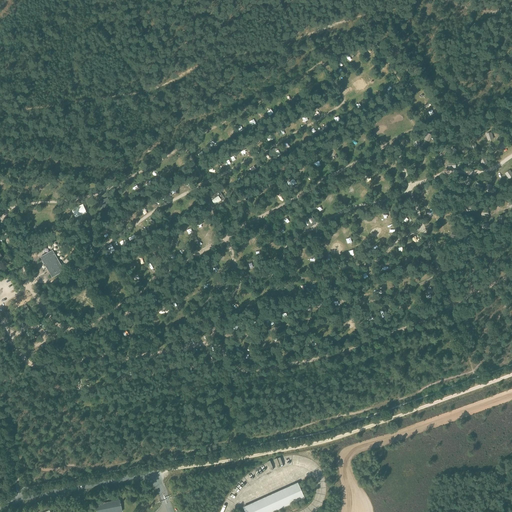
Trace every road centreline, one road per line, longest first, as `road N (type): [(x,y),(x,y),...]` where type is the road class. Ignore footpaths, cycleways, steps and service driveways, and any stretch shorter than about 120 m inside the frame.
road 1 (unknown): [(511,328),(471,371),(361,412),(103,464),(21,464),(1,479)]
road 2 (track): [(511,4),(421,38),(411,18),(358,19),(209,58),(162,87),(0,112)]
road 3 (track): [(28,284),(59,281),(152,212),(342,104),(321,60)]
road 4 (track): [(197,189),(240,281),(203,344),(121,355),(90,323),(67,324),(49,313),(28,284)]
road 5 (track): [(90,323),(159,274),(413,130)]
road 6 (track): [(155,473),(325,441),(511,374)]
road 7 (track): [(511,156),(328,217),(289,242),(282,273),(239,276)]
road 8 (track): [(28,284),(3,232),(1,220),(14,206),(95,194),(178,149),(199,175),(197,189)]
road 9 (track): [(344,511),(342,464),(352,450),(511,393)]
road 10 (track): [(178,149),(321,60)]
road 11 (track): [(438,274),(393,142)]
road 12 (unclassified): [(20,498),(155,473)]
